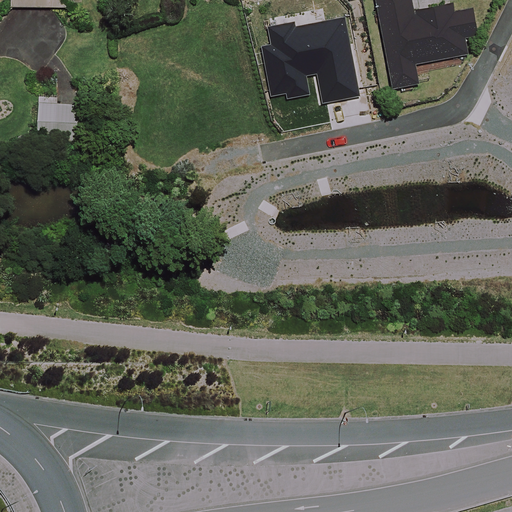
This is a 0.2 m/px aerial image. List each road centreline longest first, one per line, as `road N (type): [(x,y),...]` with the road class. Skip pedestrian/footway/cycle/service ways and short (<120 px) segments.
road 1 (primary): [(0,418),(385,433),(511,421)]
road 2 (primary): [(511,473),(339,511)]
